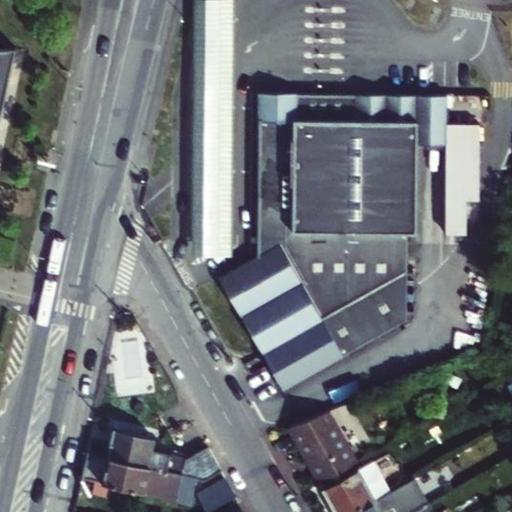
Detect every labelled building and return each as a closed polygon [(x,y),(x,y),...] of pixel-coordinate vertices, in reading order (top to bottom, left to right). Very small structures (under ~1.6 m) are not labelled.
[(195,0),(196,254),(235,254),(235,0),(195,0)] [(0,109),(16,49),(0,49),(0,109)] [(451,96),(262,94),(260,257),(222,278),(230,292),(283,389),(410,318),(411,234),(419,234),(420,144),(420,137),(450,137),(450,125),(450,115),(451,96)] [(483,126),(450,125),(450,137),(420,137),(420,144),(449,145),(449,235),(469,235),(469,200),(482,201),(483,126)] [(511,383),(496,392),(511,420),(511,419),(511,383)] [(321,482),(356,463),(328,411),(290,427),(321,482)] [(114,429),(108,456),(170,471),(174,454),(152,449),(155,438),(135,433),(114,429)] [(185,458),(182,473),(183,474),(207,479),(221,471),(207,446),(185,458)] [(89,452),(83,479),(161,496),(164,484),(180,488),(183,474),(182,473),(170,471),(108,456),(89,452)] [(444,466),(418,474),(423,491),(450,483),(444,466)] [(336,511),(347,511),(374,497),(358,469),(324,489),(336,511)] [(408,511),(426,502),(412,475),(374,497),(347,511),(408,511)] [(197,493),(207,511),(235,496),(225,478),(197,493)]
